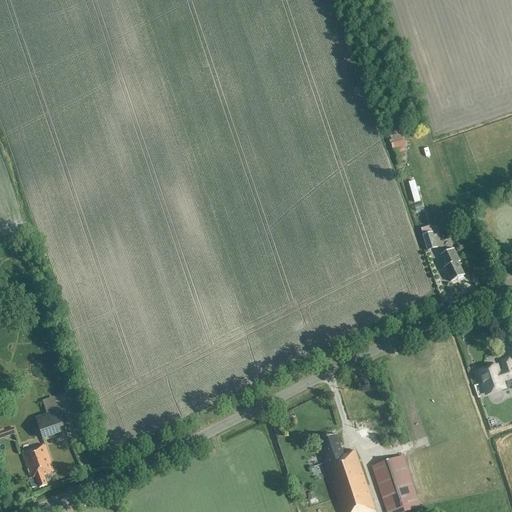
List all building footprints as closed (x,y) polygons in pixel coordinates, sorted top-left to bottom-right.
[(440,220),(430,224),(438,246),(447,243),(440,220)] [(427,251),(437,248),(430,226),(420,229),(427,251)] [(450,283),(464,276),(458,263),(459,262),(453,250),(441,256),(447,268),(444,269),(444,270),(444,272),(445,274),(447,275),(450,283)] [(511,378),(511,370),(508,360),(508,358),(498,362),(501,371),(498,372),(496,366),(476,372),(484,396),(505,389),(503,382),(511,378)] [(58,393),(47,396),(50,408),(61,405),(58,393)] [(58,411),(35,419),(42,439),(65,432),(58,411)] [(0,439),(14,435),(12,429),(0,432),(0,439)] [(340,511),(375,511),(355,451),(343,455),(336,435),(319,441),(326,461),(323,462),(340,511)] [(43,475),(54,472),(45,445),(22,453),(31,479),(29,480),(32,488),(38,486),(39,488),(47,486),(43,475)] [(420,507),(417,499),(403,457),(372,467),(387,511),(416,511),(416,509),(420,507)] [(316,490),(320,498),(325,495),(321,487),(316,490)]
